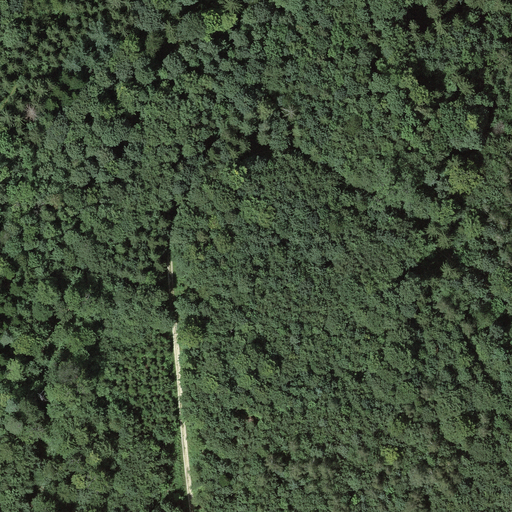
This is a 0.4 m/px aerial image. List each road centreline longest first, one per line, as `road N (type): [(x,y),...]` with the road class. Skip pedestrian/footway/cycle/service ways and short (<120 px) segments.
road 1 (track): [(190,511),(169,232),(186,198),(216,173),(258,154),(306,155),(440,246),(511,310)]
road 2 (track): [(0,105),(66,0)]
